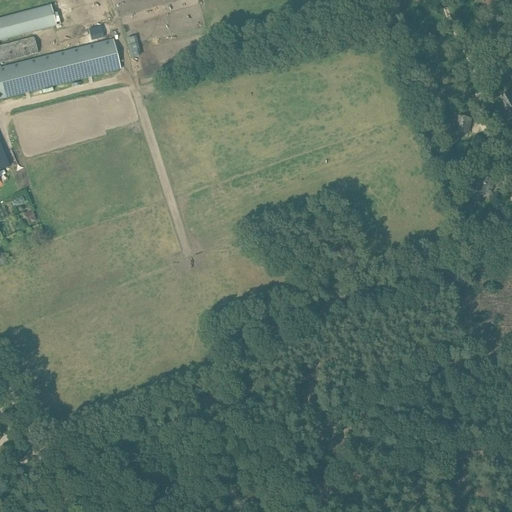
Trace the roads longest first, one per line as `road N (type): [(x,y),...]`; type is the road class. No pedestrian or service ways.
road 1 (track): [(511,248),(259,322),(247,331),(237,375),(37,455)]
road 2 (track): [(511,437),(247,511)]
road 3 (track): [(511,224),(444,0)]
road 4 (track): [(305,511),(209,382)]
